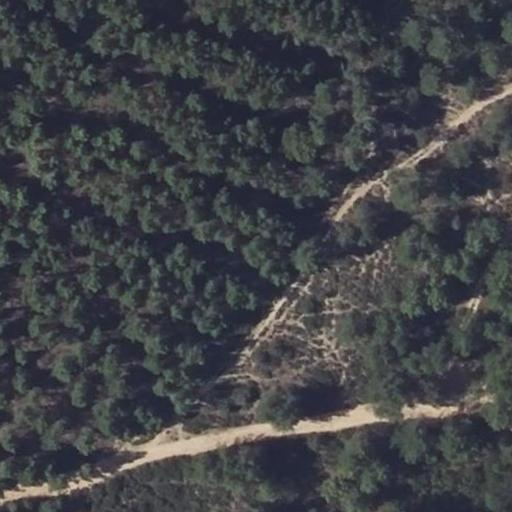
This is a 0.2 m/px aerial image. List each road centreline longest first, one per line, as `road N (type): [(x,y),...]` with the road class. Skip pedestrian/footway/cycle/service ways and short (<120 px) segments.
road 1 (track): [(0,495),(371,409),(482,414),(511,430)]
road 2 (track): [(430,412),(471,286),(511,215)]
